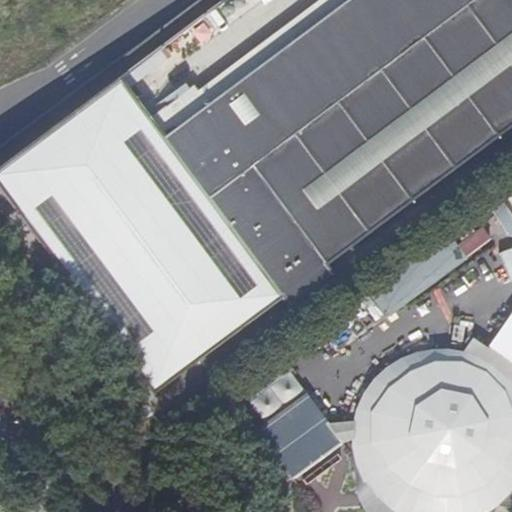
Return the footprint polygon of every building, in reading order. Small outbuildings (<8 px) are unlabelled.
[(511,0),(223,0),(119,77),(282,298),(288,306),(332,273),(326,265),(511,127),(511,0)] [(282,298),(119,77),(0,165),(0,189),(152,394),(282,298)] [(493,212),(506,235),(511,231),(511,218),(504,205),(493,212)] [(376,325),(468,260),(448,233),(357,297),(376,325)] [(353,465),(359,483),(363,503),(369,511),(490,511),(505,499),(511,489),(511,309),(487,346),(467,333),(455,351),(429,351),(408,356),(389,366),(373,380),(361,397),(353,417),(350,438),(351,452),(353,465)]
